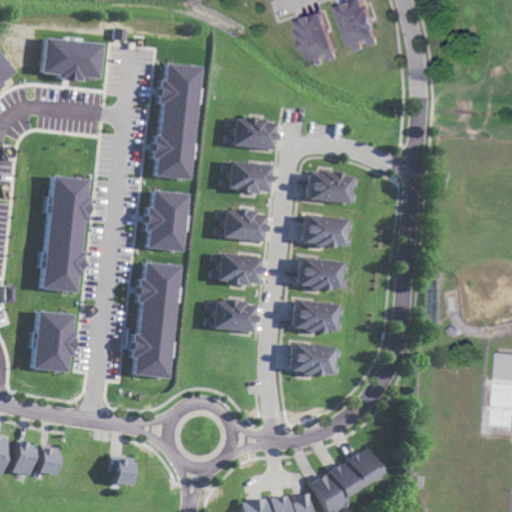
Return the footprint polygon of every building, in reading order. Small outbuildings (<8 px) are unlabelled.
[(364,0),(367,9),(370,8),(377,29),(374,30),(377,37),(376,37),(379,44),(371,47),(369,41),(362,44),(364,49),(356,52),(354,46),(352,47),(338,8),(361,0),(364,0)] [(335,53),(337,59),(329,62),(327,56),(320,58),(322,64),(315,67),(312,60),(311,61),(309,53),(306,54),(302,42),(299,33),(301,32),(298,22),(323,13),(337,52),(335,53)] [(97,41),(40,38),(37,72),(53,73),(53,78),(77,80),(78,76),(95,77),(97,41)] [(195,65),(162,62),(160,79),(157,79),(154,134),(151,133),(149,159),(152,159),(150,176),(187,178),(195,65)] [(262,123),(273,124),(271,150),(228,146),(229,144),(223,143),(224,135),(229,136),(230,128),(225,128),(225,120),(231,120),(231,119),(240,120),(241,117),(263,119),(262,123)] [(269,166),(266,193),(256,192),(256,195),(233,192),(233,189),(224,188),(218,187),(219,179),(225,179),(226,173),(220,172),(221,163),(226,164),(226,162),(269,166)] [(341,177),(350,178),(356,179),(355,188),(349,187),(348,194),(354,195),(353,203),(347,202),(347,205),(305,200),(306,190),(307,183),(308,173),(318,174),(319,171),(341,174),(341,177)] [(84,178),(48,175),(38,288),(73,291),(74,275),(76,275),(81,219),(84,219),(86,194),(83,194),(84,178)] [(184,192),(149,190),(148,205),(143,205),(141,230),(144,230),(143,248),(179,250),(184,192)] [(253,212),(253,214),(264,215),(261,242),(219,238),(219,237),(213,236),(214,227),(220,228),(221,221),(215,220),(216,211),(222,212),(222,211),(231,212),(231,210),(253,212)] [(350,231),(344,231),(343,238),(349,238),(348,248),(333,246),(333,249),(311,246),(312,243),(300,242),(302,233),(302,226),(303,216),(345,220),(345,222),(351,223),(350,231)] [(218,254),(259,258),(257,285),(246,284),(246,287),(223,284),(223,282),(215,281),(215,280),(209,279),(210,271),(215,271),(216,263),(211,262),(212,254),(218,254)] [(345,274),(339,274),(339,280),(345,281),(344,291),(328,289),(328,292),(307,289),(307,286),(296,285),(297,276),(298,269),(299,259),(346,264),(345,274)] [(130,374),(166,377),(175,264),(141,261),(140,278),(136,278),(134,302),(137,302),(134,333),(129,333),(127,358),(131,358),(130,374)] [(433,276),(433,269),(440,268),(441,276),(433,276)] [(244,302),(244,305),(254,306),(252,333),(210,329),(210,326),(204,326),(205,318),(211,318),(212,311),(206,311),(206,302),(212,303),(212,301),(221,302),(221,300),(244,302)] [(341,317),(335,316),(335,323),(340,324),(339,332),(333,331),(333,332),(324,331),(324,334),(302,331),(302,329),(292,328),(293,319),(294,310),(295,301),(337,305),(336,307),(342,308),(341,317)] [(72,313),(34,310),(29,368),(64,371),(65,355),(68,355),(72,313)] [(453,336),(449,331),(456,326),(459,331),(453,336)] [(337,358),(332,358),(331,364),(337,365),(336,373),(330,373),(321,373),(320,375),(299,373),(299,370),(288,369),(289,360),(290,352),(291,342),(333,347),(333,348),(338,349),(337,358)] [(511,426),(493,425),(499,353),(511,354),(511,426)] [(0,436),(4,437),(4,439),(8,440),(6,448),(9,449),(2,475),(0,474),(0,436)] [(27,475),(26,475),(26,476),(21,475),(21,473),(19,473),(19,475),(10,472),(10,471),(8,470),(15,441),(25,443),(24,448),(34,450),(27,475)] [(54,475),(36,473),(39,453),(40,449),(50,450),(50,453),(57,454),(54,475)] [(384,473),(371,481),(372,483),(368,486),(367,484),(347,497),(351,504),(349,505),(350,506),(346,509),(345,507),(338,511),(326,511),(311,487),(309,484),(325,473),(326,475),(331,473),(330,471),(340,465),(341,466),(349,461),(348,460),(363,451),(363,452),(369,449),(384,473)] [(130,465),(129,465),(126,485),(107,483),(108,472),(105,471),(107,455),(131,458),(130,465)] [(310,505),(311,505),(311,511),(240,511),(240,504),(247,503),(246,500),(266,498),(266,501),(275,500),(274,497),(285,495),(285,499),(286,499),(287,508),(292,507),(292,504),(296,503),(295,495),(308,494),(310,505)]
